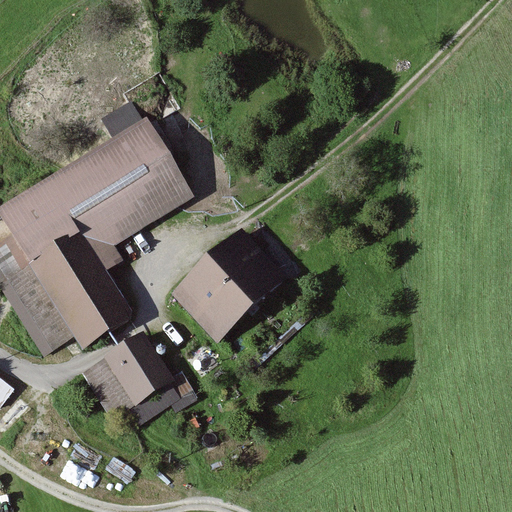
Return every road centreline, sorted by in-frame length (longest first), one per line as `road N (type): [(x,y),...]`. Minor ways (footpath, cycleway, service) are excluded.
road 1 (track): [(494,0),(394,102),(224,226),(142,329),(72,372),(38,377),(0,355)]
road 2 (unclassified): [(236,511),(194,503),(104,508),(0,455)]
